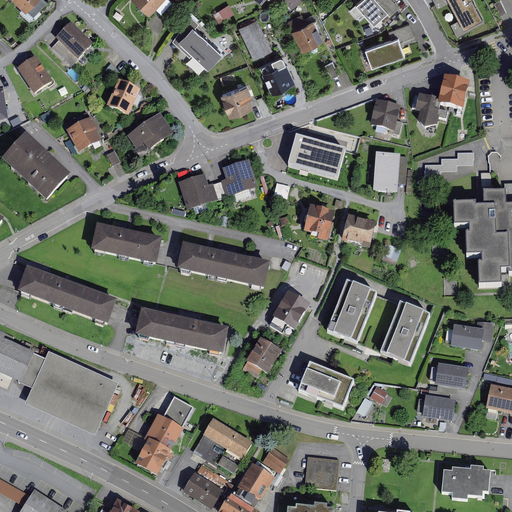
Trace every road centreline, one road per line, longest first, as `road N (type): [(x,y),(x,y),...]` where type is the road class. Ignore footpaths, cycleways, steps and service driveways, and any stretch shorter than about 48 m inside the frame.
road 1 (residential): [(0,313),(205,394),(362,436)]
road 2 (residential): [(205,153),(0,256)]
road 3 (residential): [(450,64),(252,134)]
road 4 (primary): [(179,511),(0,422)]
road 5 (residential): [(401,211),(271,173),(252,134)]
road 6 (residential): [(205,153),(164,86),(94,17)]
road 7 (residential): [(362,436),(511,449)]
